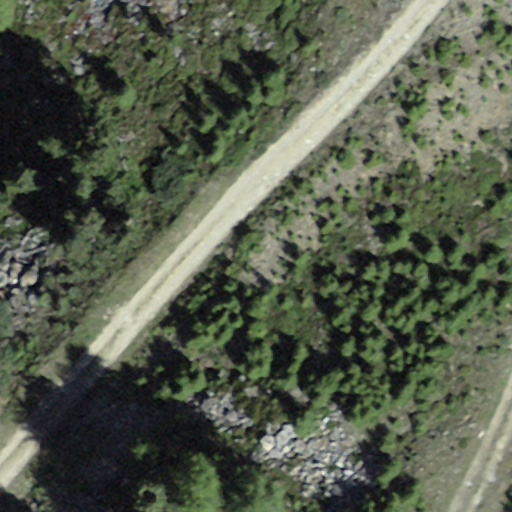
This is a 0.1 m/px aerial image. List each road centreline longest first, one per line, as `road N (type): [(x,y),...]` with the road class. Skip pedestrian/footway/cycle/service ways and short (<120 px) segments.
road 1 (track): [(381,79),(155,281),(0,468)]
road 2 (track): [(451,511),(511,383)]
